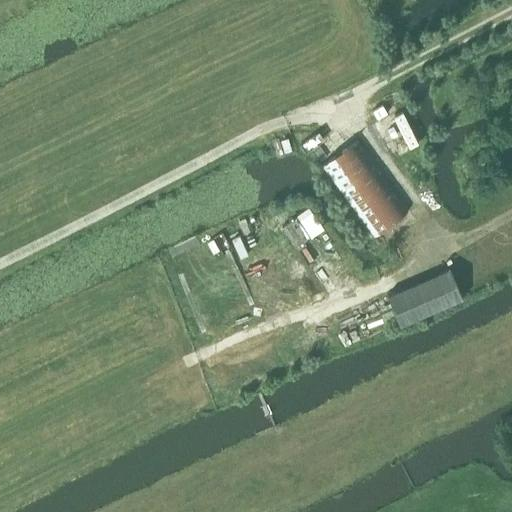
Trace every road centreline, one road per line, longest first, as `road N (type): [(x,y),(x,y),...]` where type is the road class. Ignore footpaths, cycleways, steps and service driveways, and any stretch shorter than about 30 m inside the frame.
road 1 (track): [(447,244),(389,165),(340,123),(313,119),(270,123),(0,264)]
road 2 (track): [(511,13),(313,119)]
